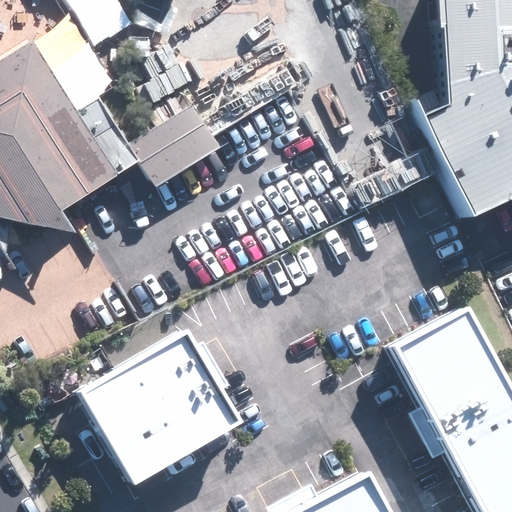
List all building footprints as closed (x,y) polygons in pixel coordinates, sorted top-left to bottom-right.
[(409,120),(457,223),(511,197),(511,0),(425,0),(434,108),(409,120)] [(32,41),(0,60),(0,196),(37,173),(62,211),(138,161),(156,188),(219,147),(212,136),(192,105),(147,134),(128,146),(100,97),(75,112),(32,41)] [(37,173),(0,196),(0,217),(76,233),(62,211),(37,173)] [(511,511),(511,409),(456,304),(375,347),(463,511),(511,511)] [(176,327),(62,392),(120,492),(234,426),(176,327)] [(379,511),(357,470),(278,511),(379,511)]
